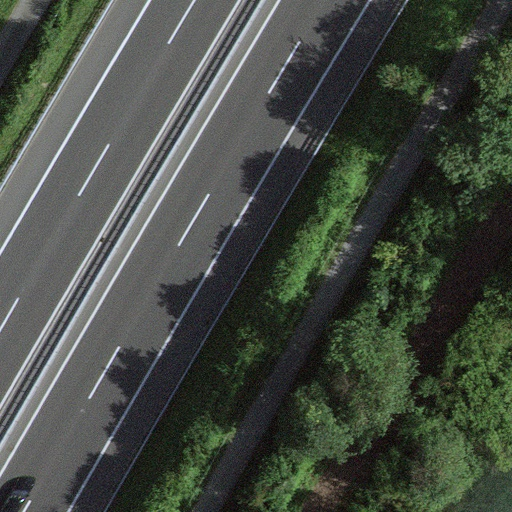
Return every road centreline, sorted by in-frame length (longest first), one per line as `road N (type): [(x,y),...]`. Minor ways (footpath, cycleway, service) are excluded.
road 1 (motorway): [(28,511),(93,391),(333,0)]
road 2 (track): [(507,0),(206,511)]
road 3 (motorway): [(193,0),(0,317)]
road 4 (unknown): [(511,211),(321,511)]
